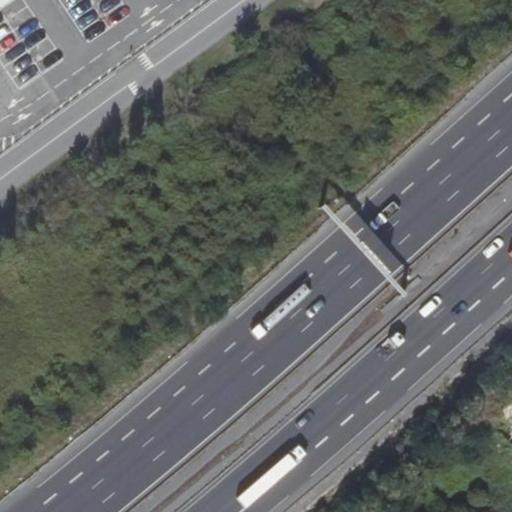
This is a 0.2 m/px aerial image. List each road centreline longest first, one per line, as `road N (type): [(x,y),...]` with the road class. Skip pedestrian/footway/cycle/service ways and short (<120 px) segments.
road 1 (trunk): [(511,126),(60,511)]
road 2 (trunk): [(221,511),(511,256)]
